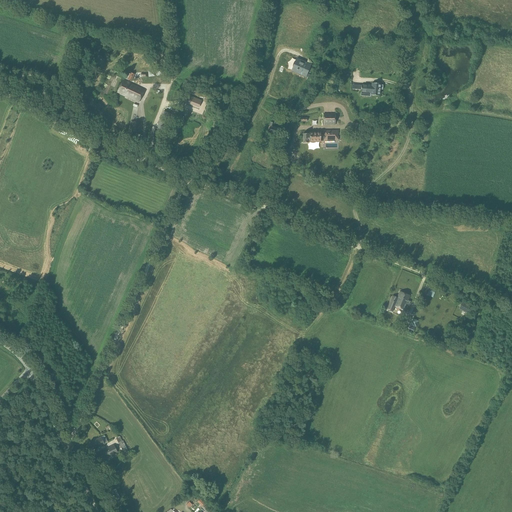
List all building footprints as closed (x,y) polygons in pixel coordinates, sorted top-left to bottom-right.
[(297,59),(293,68),(302,72),(301,75),(306,77),(311,65),(306,63),(302,62),(302,61),(297,59)] [(139,102),(144,90),(123,81),(118,93),(139,102)] [(362,85),(361,93),(371,93),(371,95),(381,96),(381,90),(383,90),(383,85),(380,85),(380,84),(372,83),(371,86),(362,85)] [(199,108),(202,101),(187,95),(184,102),(199,108)] [(335,125),(335,114),(332,114),(331,114),(328,114),(327,114),(325,114),(324,114),(324,125),(335,125)] [(140,135),(142,124),(131,121),(129,132),(140,135)] [(338,140),(338,131),(329,131),(329,134),(324,134),(324,135),(320,135),(320,133),(310,133),(310,135),(308,135),(308,134),(303,134),(303,143),(309,143),(309,142),(310,142),(311,142),(311,143),(316,143),(316,142),(321,142),(320,139),(324,139),(324,140),(338,140)] [(399,292),(394,306),(404,310),(410,296),(399,292)] [(471,308),(462,303),(459,309),(468,313),(471,308)] [(104,435),(101,437),(88,444),(92,450),(104,444),(108,443),(104,435)] [(120,436),(116,438),(124,454),(128,451),(123,441),(122,441),(120,436)] [(114,445),(96,453),(100,462),(118,453),(114,445)] [(118,506),(121,505),(123,504),(122,499),(120,500),(119,500),(115,489),(114,489),(112,490),(111,491),(118,506)]
